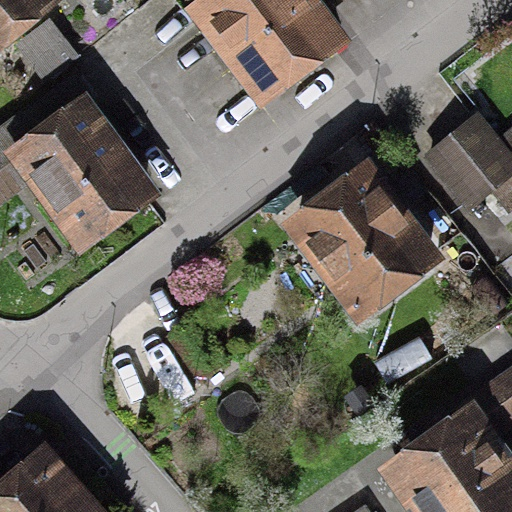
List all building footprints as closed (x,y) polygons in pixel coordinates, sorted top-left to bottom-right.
[(0,0),(0,60),(65,4),(61,0),(0,0)] [(192,0),(264,94),(334,41),(302,0),(192,0)] [(96,82),(10,144),(83,246),(170,184),(96,82)] [(471,122),(430,154),(470,205),(511,173),(471,122)] [(454,248),(378,148),(293,213),(369,313),(454,248)] [(194,320),(172,335),(201,378),(223,363),(194,320)] [(443,449),(404,475),(428,511),(511,511),(511,466),(491,435),(511,421),(511,371),(470,399),(479,412),(437,440),(443,449)] [(0,511),(81,511),(37,459),(2,489),(0,486),(0,511)]
